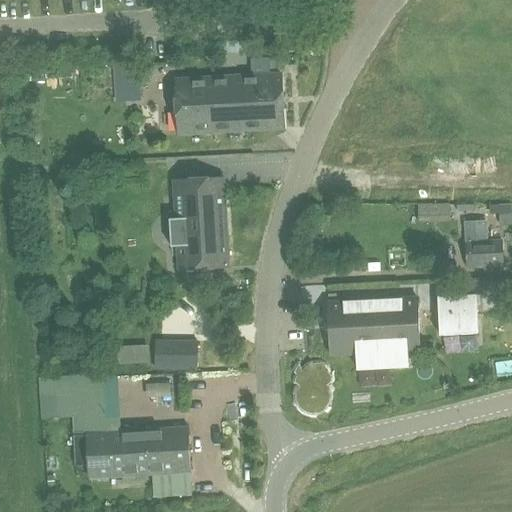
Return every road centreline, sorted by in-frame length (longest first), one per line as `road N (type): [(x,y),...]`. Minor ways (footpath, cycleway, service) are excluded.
road 1 (unclassified): [(285,470),(273,449),(265,382),(267,298),(283,211),(340,82),(379,19)]
road 2 (unclassified): [(0,28),(345,14)]
road 3 (tertiary): [(285,470),(305,454),(511,403)]
road 4 (unknown): [(511,184),(296,181)]
